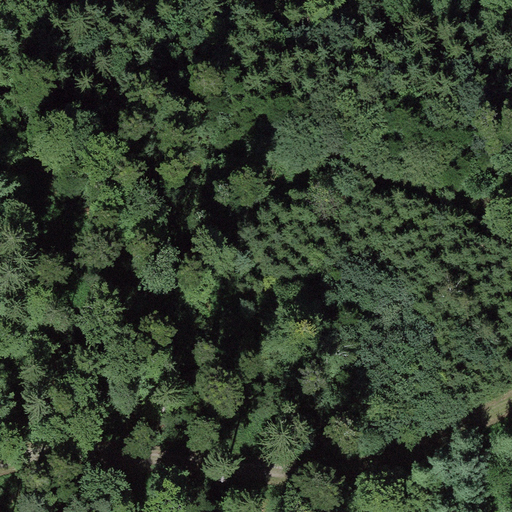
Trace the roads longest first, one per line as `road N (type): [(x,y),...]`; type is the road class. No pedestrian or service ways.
road 1 (track): [(0,466),(99,450),(233,467),(367,470)]
road 2 (track): [(511,404),(367,470)]
